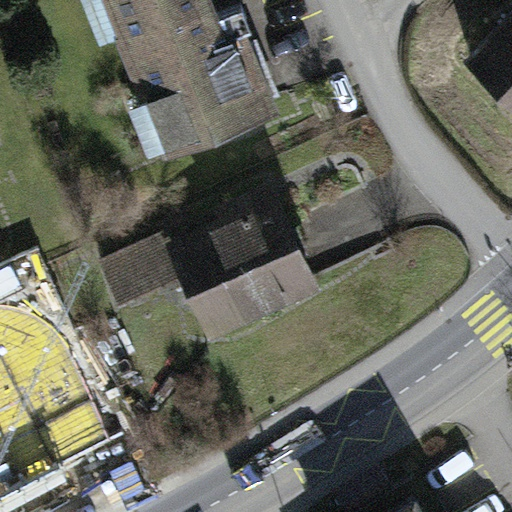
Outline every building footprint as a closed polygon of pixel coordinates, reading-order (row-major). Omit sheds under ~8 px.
[(116,0),(166,128),(275,85),(240,0),(218,0),(217,0),(116,0)] [(511,0),(503,0),(466,38),(511,81),(511,0)] [(279,171),(169,222),(215,318),(324,266),(279,171)] [(115,311),(174,308),(171,248),(112,251),(115,311)] [(18,306),(0,314),(0,450),(66,420),(18,306)] [(448,511),(436,491),(401,511),(448,511)]
